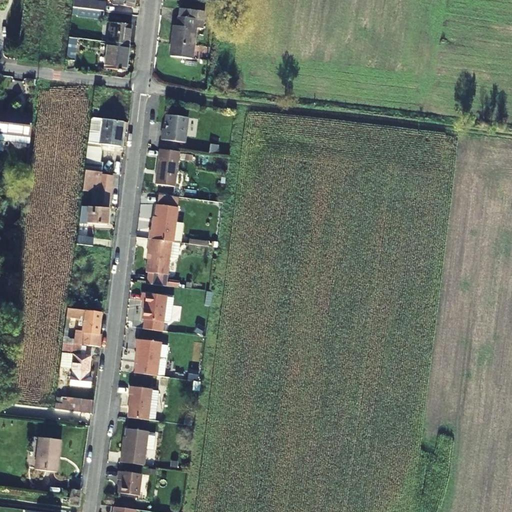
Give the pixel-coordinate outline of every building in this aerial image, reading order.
[(105,11),(106,2),(86,0),(73,0),(73,7),(80,8),(105,11)] [(79,15),(104,19),(105,11),(80,8),(79,15)] [(170,57),(191,59),(194,29),(202,30),(203,21),(198,20),(199,12),(179,10),(178,26),(174,26),(170,57)] [(108,41),(130,44),(133,23),(111,20),(108,41)] [(69,36),(67,59),(75,60),(77,37),(69,36)] [(124,70),(127,70),(130,44),(108,41),(105,67),(119,69),(119,70),(123,71),(124,70)] [(210,71),(208,86),(217,86),(219,72),(210,71)] [(91,117),(97,118),(101,86),(94,86),(91,117)] [(127,99),(109,97),(107,115),(125,118),(127,99)] [(0,133),(30,137),(32,116),(0,111),(0,133)] [(161,139),(185,142),(188,117),(166,114),(165,122),(166,124),(166,128),(163,128),(161,139)] [(86,169),(102,171),(103,163),(100,162),(102,153),(100,144),(121,147),(124,122),(97,118),(91,117),(86,169)] [(156,184),(176,186),(180,151),(161,149),(156,184)] [(83,190),(99,191),(97,207),(109,208),(113,175),(102,174),(102,171),(86,169),(83,190)] [(154,229),(151,229),(150,238),(173,241),(174,241),(176,222),(178,206),(177,206),(178,196),(159,194),(157,204),(157,203),(154,229)] [(80,222),(107,224),(109,208),(97,207),(89,207),(82,206),(80,222)] [(181,242),(183,223),(176,222),(174,241),(181,242)] [(93,246),(94,237),(78,236),(77,244),(93,246)] [(148,272),(169,274),(171,258),(176,259),(179,257),(181,242),(174,241),(173,241),(150,238),(149,246),(150,246),(148,272)] [(164,321),(167,295),(143,292),(142,300),(145,300),(143,319),(164,321)] [(86,310),(101,312),(102,302),(87,300),(86,310)] [(67,317),(84,319),(81,345),(101,347),(102,339),(98,339),(99,336),(101,312),(86,310),(68,308),(67,317)] [(135,372),(157,375),(161,341),(136,339),(135,347),(138,348),(135,372)] [(79,344),(65,342),(64,352),(78,354),(79,344)] [(90,355),(78,354),(64,352),(62,376),(69,377),(68,385),(87,386),(88,377),(87,377),(90,355)] [(128,417),(148,419),(151,385),(130,383),(129,391),(131,392),(128,417)] [(79,405),(79,407),(55,404),(54,411),(92,415),(93,407),(79,405)] [(120,461),(145,463),(148,430),(125,427),(123,452),(121,452),(120,461)] [(61,441),(39,438),(35,470),(57,473),(61,441)] [(119,492),(139,494),(141,473),(119,470),(118,478),(120,479),(119,492)] [(81,491),(73,490),(72,499),(80,500),(81,491)]
